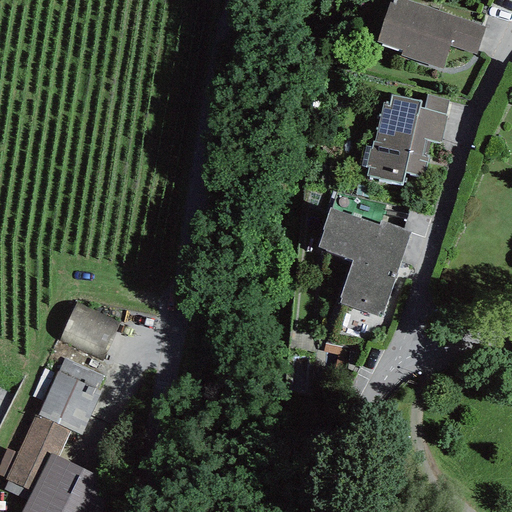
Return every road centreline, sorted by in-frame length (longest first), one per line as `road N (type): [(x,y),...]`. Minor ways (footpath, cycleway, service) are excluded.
road 1 (unclassified): [(141,511),(234,0)]
road 2 (residential): [(406,327),(467,138),(511,44)]
road 3 (residential): [(406,327),(310,511)]
